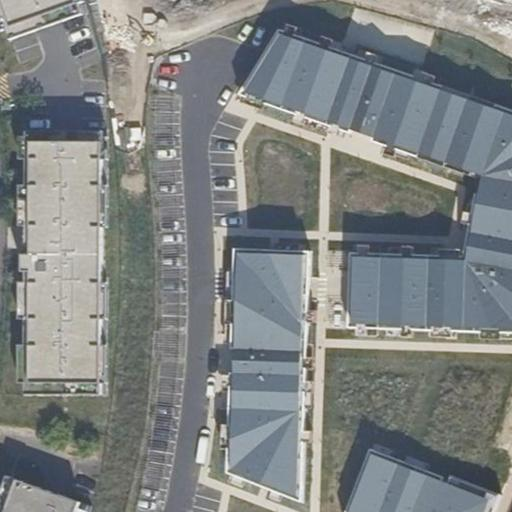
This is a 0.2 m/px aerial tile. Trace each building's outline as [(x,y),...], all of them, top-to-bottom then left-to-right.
[(0,0),(0,14),(6,31),(9,42),(82,17),(78,6),(76,0),(0,0)] [(511,333),(511,111),(495,106),(494,109),(441,91),(442,87),(280,32),(240,97),(350,135),(351,131),(373,139),(372,143),(418,158),(421,149),(484,170),(479,195),(475,195),(464,257),(351,254),(349,329),(511,333)] [(495,106),(442,87),(441,91),(494,109),(495,106)] [(102,133),(25,132),(25,139),(25,161),(25,187),(24,228),(24,243),(21,243),(21,256),(24,256),(24,284),(24,321),(23,347),(23,385),(23,396),(100,397),(100,386),(100,348),(101,322),(101,285),(101,230),(102,188),(102,162),(102,140),(102,133)] [(421,149),(418,158),(478,179),(475,195),(479,195),(484,170),(421,149)] [(310,253),(235,251),(232,351),(236,351),(235,375),(232,375),(229,475),(303,504),(310,253)] [(497,511),(504,496),(451,476),(450,484),(443,482),(444,478),(371,450),(347,511),(497,511)] [(0,501),(0,505),(4,507),(14,478),(9,476),(0,501)] [(91,511),(93,507),(66,497),(66,496),(48,489),(48,490),(14,478),(4,507),(2,511),(91,511)]
